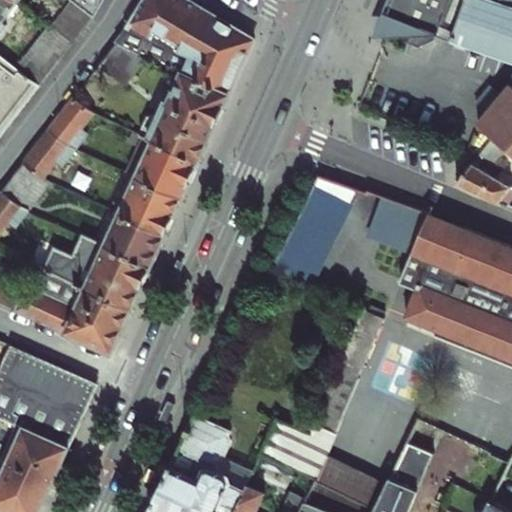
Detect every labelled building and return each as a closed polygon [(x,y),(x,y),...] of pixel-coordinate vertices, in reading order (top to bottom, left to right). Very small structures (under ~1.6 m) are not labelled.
[(4,19),(18,0),(0,0),(0,26),(2,28),(7,22),(4,19)] [(78,0),(96,15),(104,0),(78,0)] [(188,72),(230,91),(254,37),(192,0),(145,0),(131,25),(118,41),(150,55),(188,72)] [(388,0),(385,7),(413,19),(416,28),(412,38),(422,43),(439,37),(443,27),(454,0),(388,0)] [(457,32),(468,0),(454,0),(443,27),(457,32)] [(511,116),(511,6),(491,0),(468,0),(457,32),(455,39),(511,58),(511,87),(481,125),(495,137),(511,116)] [(18,65),(41,84),(73,42),(51,23),(18,65)] [(118,41),(101,64),(127,84),(150,55),(118,41)] [(0,137),(41,84),(18,65),(0,51),(0,137)] [(155,138),(200,159),(230,91),(188,72),(175,101),(168,98),(161,113),(149,114),(141,132),(144,134),(155,138)] [(72,145),(77,148),(89,132),(83,128),(96,112),(76,96),(51,128),(72,145)] [(511,116),(495,137),(482,152),(457,184),(508,206),(511,200),(511,184),(490,171),(509,148),(511,150),(511,116)] [(51,128),(25,161),(45,177),(58,159),(65,163),(77,148),(72,145),(51,128)] [(155,138),(144,134),(128,171),(138,174),(155,138)] [(138,174),(183,195),(200,159),(155,138),(138,174)] [(3,189),(30,209),(40,196),(34,191),(45,177),(25,161),(3,189)] [(109,206),(167,232),(183,195),(138,174),(128,171),(126,169),(109,206)] [(274,266),(309,282),(349,201),(315,184),(274,266)] [(3,189),(0,193),(0,235),(12,220),(18,225),(30,209),(3,189)] [(373,232),(415,249),(417,243),(430,212),(385,195),(373,232)] [(113,230),(106,243),(153,264),(167,232),(109,206),(101,225),(113,230)] [(504,238),(430,212),(417,243),(401,281),(417,287),(405,315),(459,336),(504,238)] [(46,267),(133,306),(153,264),(106,243),(83,233),(75,252),(56,244),(46,267)] [(511,241),(504,238),(459,336),(511,357),(511,241)] [(0,298),(114,350),(133,306),(46,267),(39,264),(28,290),(1,278),(0,278),(0,298)] [(385,318),(366,310),(312,431),(278,417),(262,453),(318,479),(327,458),(339,432),(326,427),(330,414),(343,418),(385,318)] [(41,511),(100,383),(15,344),(0,377),(0,412),(21,422),(27,426),(7,469),(0,484),(0,505),(18,511),(41,511)] [(235,511),(246,489),(234,483),(232,475),(214,467),(218,457),(223,455),(230,440),(229,435),(231,431),(195,414),(151,511),(235,511)] [(340,427),(343,418),(330,414),(326,427),(339,432),(340,427)] [(27,426),(21,422),(1,466),(7,469),(27,426)] [(375,511),(405,511),(406,511),(409,511),(411,511),(437,452),(410,441),(388,487),(378,508),(375,511)] [(254,470),(223,455),(218,457),(214,467),(232,475),(234,483),(246,489),(249,482),(254,470)] [(318,479),(317,481),(378,508),(388,487),(327,458),(318,479)] [(511,488),(511,460),(511,461),(493,500),(504,506),(511,488)] [(302,511),(375,511),(378,508),(317,481),(309,498),(302,511)] [(235,511),(302,511),(309,498),(294,491),(284,511),(258,511),(268,491),(249,482),(246,489),(235,511)] [(511,511),(511,510),(504,506),(493,500),(485,511),(511,511)]
